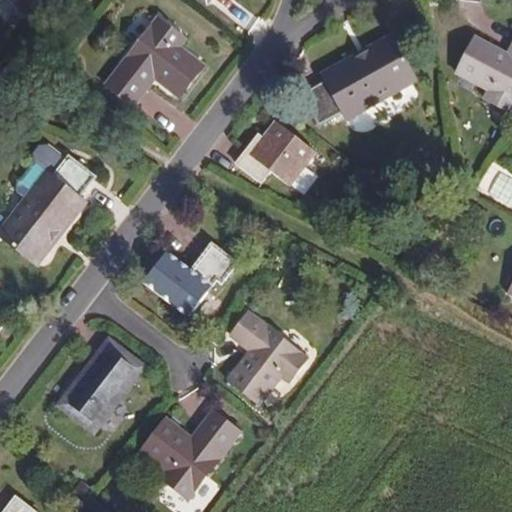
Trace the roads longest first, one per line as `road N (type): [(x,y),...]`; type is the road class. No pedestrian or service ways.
road 1 (residential): [(82,290),(292,31)]
road 2 (residential): [(0,398),(82,290)]
road 3 (residential): [(187,374),(82,290)]
